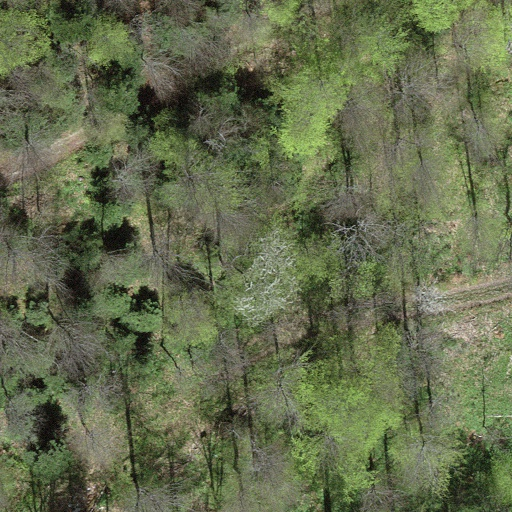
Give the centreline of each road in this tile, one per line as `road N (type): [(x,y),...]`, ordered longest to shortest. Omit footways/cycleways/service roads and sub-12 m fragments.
road 1 (track): [(511,279),(239,349),(70,450),(26,511)]
road 2 (track): [(0,173),(332,0)]
